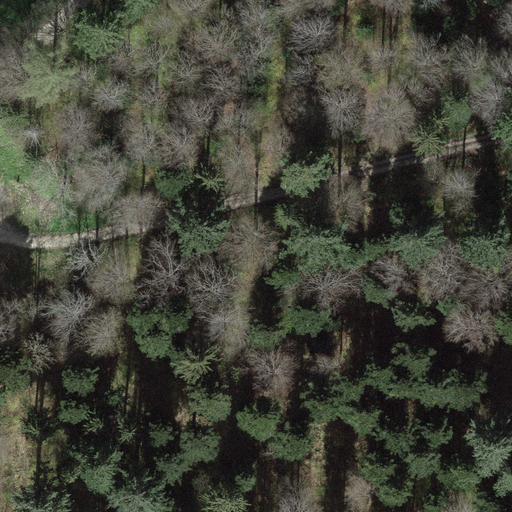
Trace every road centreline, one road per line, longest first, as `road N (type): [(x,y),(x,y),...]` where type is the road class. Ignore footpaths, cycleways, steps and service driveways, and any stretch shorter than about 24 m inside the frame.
road 1 (track): [(375,166),(108,229),(0,222)]
road 2 (track): [(511,128),(375,166)]
road 3 (track): [(0,96),(35,73),(97,0)]
